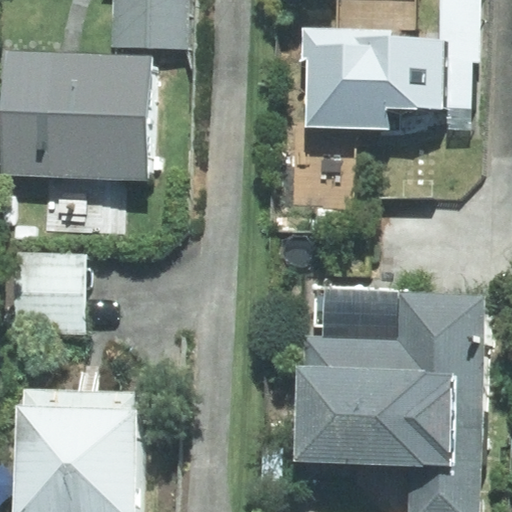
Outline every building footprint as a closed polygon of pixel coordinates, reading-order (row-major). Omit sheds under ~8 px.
[(189,0),(114,0),(113,52),(187,55),(189,0)] [(307,37),(304,137),(388,139),(389,120),(444,121),(446,51),(390,49),(391,39),(307,37)] [(0,107),(0,182),(144,189),(150,65),(2,59),(0,107)] [(15,337),(85,340),(89,254),(18,251),(15,337)] [(479,511),(485,307),(400,305),(399,346),(298,344),(295,478),(410,480),(408,511),(479,511)] [(136,511),(142,401),(16,395),(10,511),(136,511)]
